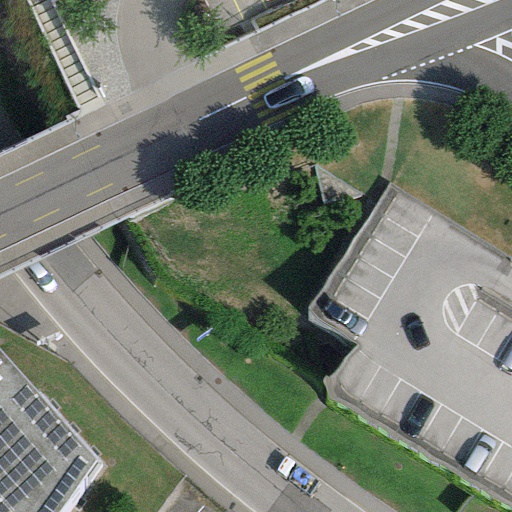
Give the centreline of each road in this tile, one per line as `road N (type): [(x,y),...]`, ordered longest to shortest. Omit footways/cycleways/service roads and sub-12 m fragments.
road 1 (tertiary): [(295,511),(161,413),(82,339),(0,219)]
road 2 (unclassified): [(165,136),(474,0)]
road 3 (unclassified): [(0,214),(165,136)]
road 4 (residential): [(165,136),(141,76),(138,22),(147,0)]
